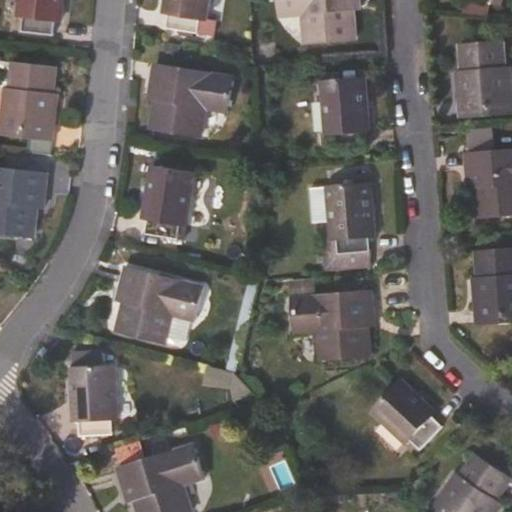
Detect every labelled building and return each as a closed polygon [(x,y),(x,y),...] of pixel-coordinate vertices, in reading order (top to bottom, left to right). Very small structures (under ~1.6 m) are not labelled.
[(62,0),(19,0),(17,18),(23,18),(22,32),(53,34),(54,21),(61,21),(62,0)] [(208,0),(164,0),(162,14),(169,15),(167,30),(197,34),(200,19),(206,20),(208,0)] [(279,0),(281,14),(302,13),(305,45),(356,40),(351,0),(279,0)] [(505,68),(503,44),(459,48),(462,79),(457,80),(461,117),(511,112),(511,104),(509,67),(505,68)] [(55,70),(11,65),(9,90),(4,89),(0,126),(0,135),(51,141),(56,104),(52,103),(55,70)] [(232,79),(153,67),(151,85),(156,86),(150,129),(201,137),(206,105),(228,108),(232,79)] [(369,132),(364,79),(321,83),(325,135),(332,135),(333,150),(364,147),(363,132),(369,132)] [(511,152),(466,157),(468,175),(473,175),(477,219),(511,215),(511,152)] [(193,174),(151,168),(143,219),(149,220),(147,235),(177,240),(180,225),(185,226),(193,174)] [(46,177),(0,171),(0,234),(34,238),(39,195),(44,196),(46,177)] [(374,236),(370,185),(326,188),(330,241),(337,240),(338,254),(369,252),(368,237),(374,236)] [(511,251),(476,255),(478,287),(474,288),(476,326),(511,322),(511,251)] [(202,288),(125,269),(121,287),(126,289),(116,331),(166,344),(174,311),(195,316),(202,288)] [(373,313),(372,293),(292,300),(295,329),(317,328),(320,361),(371,356),(368,313),(373,313)] [(118,419),(115,368),(71,370),(74,422),(80,422),(81,436),(112,435),(112,420),(118,419)] [(435,413),(402,383),(373,413),(406,445),(411,441),(421,450),(442,428),(432,417),(435,413)] [(202,474),(194,445),(118,469),(124,488),(130,487),(137,511),(191,511),(182,480),(202,474)] [(511,481),(475,456),(461,476),(458,474),(431,511),(432,511),(494,511),(496,509),(494,507),(511,481)]
